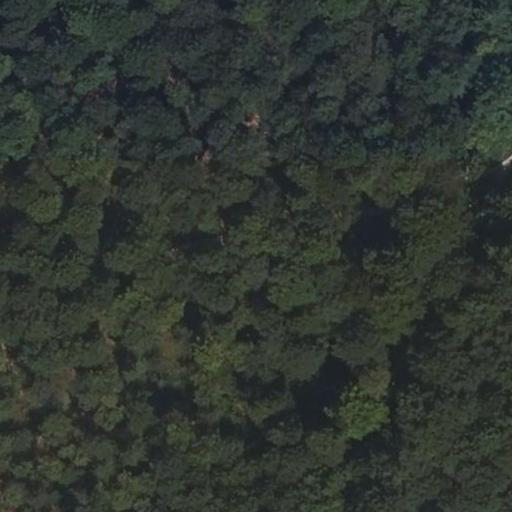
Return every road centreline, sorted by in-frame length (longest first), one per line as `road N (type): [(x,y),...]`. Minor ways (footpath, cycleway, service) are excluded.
road 1 (track): [(0,309),(272,227),(394,209),(511,166)]
road 2 (track): [(511,173),(486,202),(332,511)]
